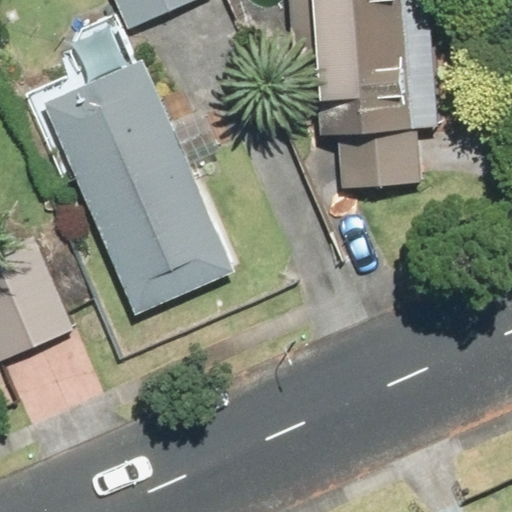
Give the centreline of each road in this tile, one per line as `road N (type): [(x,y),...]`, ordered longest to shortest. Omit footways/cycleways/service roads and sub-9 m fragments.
road 1 (residential): [(511,329),(218,460)]
road 2 (residential): [(65,511),(218,460)]
